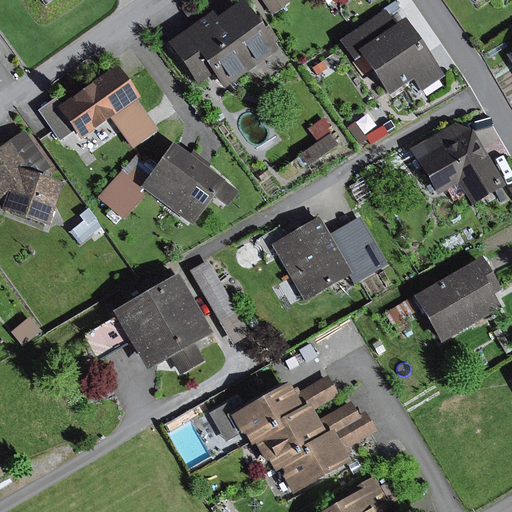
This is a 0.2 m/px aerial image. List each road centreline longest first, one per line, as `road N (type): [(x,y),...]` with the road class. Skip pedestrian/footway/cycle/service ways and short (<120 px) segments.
road 1 (residential): [(165,0),(0,115)]
road 2 (residential): [(425,0),(511,131)]
